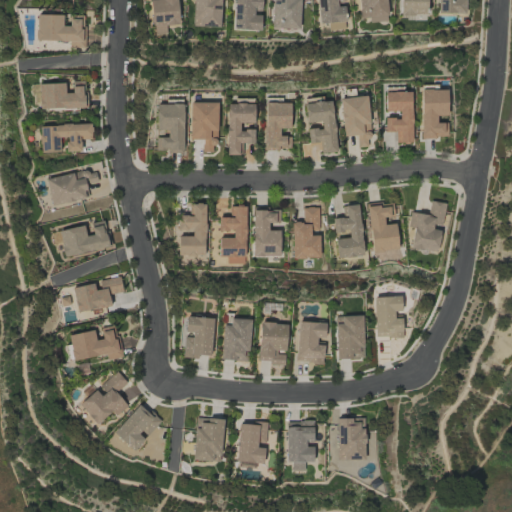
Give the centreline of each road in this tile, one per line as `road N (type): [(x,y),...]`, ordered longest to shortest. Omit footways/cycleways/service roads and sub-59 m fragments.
road 1 (residential): [(498,0),(490,104),(460,274),(415,371)]
road 2 (residential): [(157,379),(154,302),(118,151),(118,0)]
road 3 (residential): [(126,186),(419,167),(477,175)]
road 4 (residential): [(415,371),(331,392),(219,390),(157,379)]
